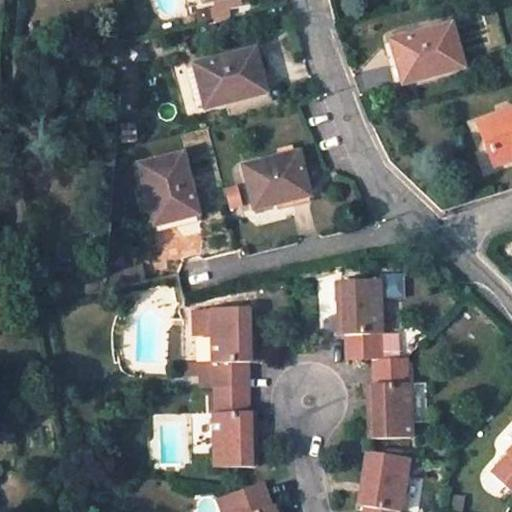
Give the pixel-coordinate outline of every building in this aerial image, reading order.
[(200,0),(202,3),(212,0),(215,10),(225,7),(239,4),(238,0),(200,0)] [(215,10),(211,11),(213,22),(228,19),(225,7),(215,10)] [(450,22),(390,38),(402,82),(462,65),(450,22)] [(255,48),(194,64),(204,108),(265,91),(255,48)] [(511,107),(477,121),(488,151),(496,149),(501,161),(511,157),(511,107)] [(494,165),(501,161),(496,149),(488,151),(494,165)] [(182,153),(140,164),(155,225),(197,214),(182,153)] [(296,153),(243,167),(253,209),(308,195),(296,153)] [(380,279),(337,279),(338,334),(346,334),(346,359),(371,358),(380,358),(379,333),(381,333),(380,279)] [(211,309),(194,309),(194,334),(211,334),(211,362),(214,362),(214,387),(248,386),(248,362),(254,362),(254,307),(211,307),(211,309)] [(406,383),(406,357),(380,358),(371,358),(372,383),(366,383),(367,438),(411,437),(409,383),(406,383)] [(212,411),(213,467),(257,466),(255,411),(249,410),(248,386),(214,387),(214,411),(212,411)] [(511,446),(507,452),(508,453),(491,471),(511,490),(511,446)] [(409,457),(368,451),(359,504),(365,505),(363,511),(397,511),(398,511),(400,511),(409,457)] [(261,482),(219,497),(224,511),(279,511),(277,502),(269,505),(261,482)]
